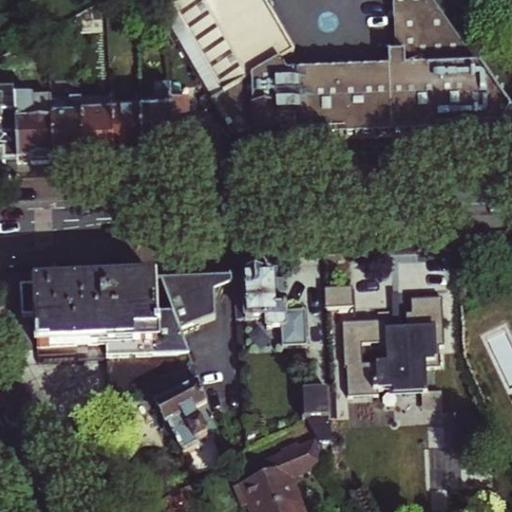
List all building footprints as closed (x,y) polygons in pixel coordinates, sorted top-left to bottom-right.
[(173,0),(219,78),(231,72),(190,0),(173,0)] [(190,0),(231,72),(219,78),(245,122),(267,121),(267,126),(288,126),(289,128),(511,115),(511,81),(494,56),(488,54),(450,0),(402,0),(405,38),(395,38),(396,58),(274,64),(266,51),(300,30),(282,0),(190,0)] [(169,101),(154,102),(157,146),(170,146),(188,145),(186,92),(185,76),(169,76),(169,101)] [(48,94),(47,87),(3,89),(6,152),(43,151),(67,150),(65,108),(64,93),(48,94)] [(98,149),(95,100),(95,90),(64,91),(64,93),(65,108),(67,150),(87,149),(98,149)] [(200,92),(186,92),(188,145),(202,145),(221,144),(221,126),(221,120),(200,120),(200,92)] [(200,120),(221,120),(220,112),(208,112),(207,92),(200,92),(200,120)] [(127,147),(125,102),(125,98),(95,100),(98,149),(114,148),(127,147)] [(154,102),(125,102),(127,147),(144,147),(157,146),(154,102)] [(228,126),(221,126),(221,144),(202,145),(202,151),(216,150),(228,150),(228,126)] [(241,284),(231,285),(233,320),(244,320),(244,322),(265,321),(266,331),(282,331),(283,348),(306,346),(304,312),(283,314),(280,281),(274,281),(274,278),(255,279),(241,279),(241,284)] [(181,293),(165,300),(168,306),(173,320),(181,342),(214,331),(212,292),(207,290),(201,289),(194,292),(182,297),(181,293)] [(101,354),(105,414),(190,368),(181,342),(173,320),(149,320),(148,292),(56,296),(18,298),(19,329),(34,327),(35,341),(37,358),(101,354)] [(348,292),(320,293),(321,316),(349,315),(348,292)] [(380,328),(337,330),(339,376),(340,376),(342,405),(373,403),(372,398),(387,397),(387,403),(416,401),(417,420),(436,419),(436,401),(422,401),(420,376),(434,375),(433,355),(439,354),(436,306),(405,307),(406,320),(400,321),(401,339),(391,340),(381,340),(380,328)] [(212,434),(192,373),(146,399),(155,418),(162,430),(164,429),(179,457),(199,446),(197,442),(212,434)] [(298,396),(299,425),(303,423),(313,440),(327,466),(324,394),(298,396)] [(230,493),(233,501),(230,507),(232,511),(296,511),(284,489),(327,466),(313,440),(261,467),(265,474),(230,493)] [(159,508),(155,502),(136,511),(198,511),(189,493),(186,494),(183,487),(174,492),(177,498),(159,508)]
